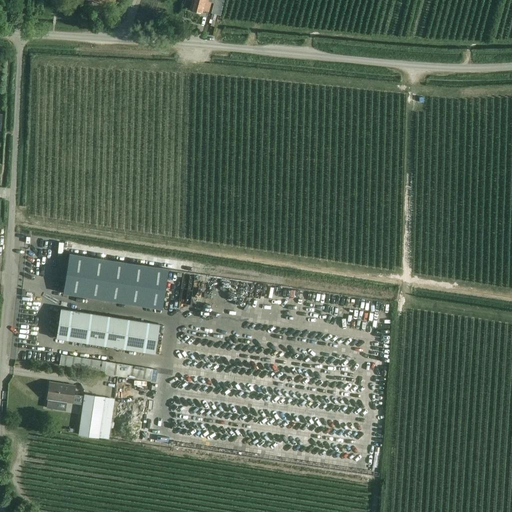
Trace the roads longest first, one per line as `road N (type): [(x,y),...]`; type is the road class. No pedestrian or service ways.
road 1 (unclassified): [(21,35),(472,69),(511,65)]
road 2 (unclassified): [(21,35),(0,377)]
